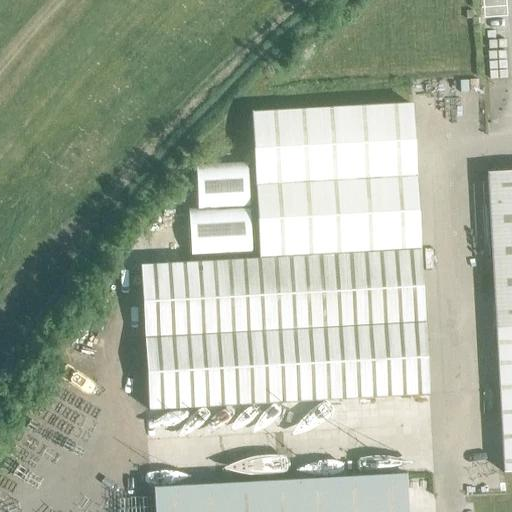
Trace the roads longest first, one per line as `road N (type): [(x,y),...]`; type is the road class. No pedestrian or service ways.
road 1 (unknown): [(451,432),(87,473)]
road 2 (unknown): [(451,432),(448,166),(454,154),(511,129)]
